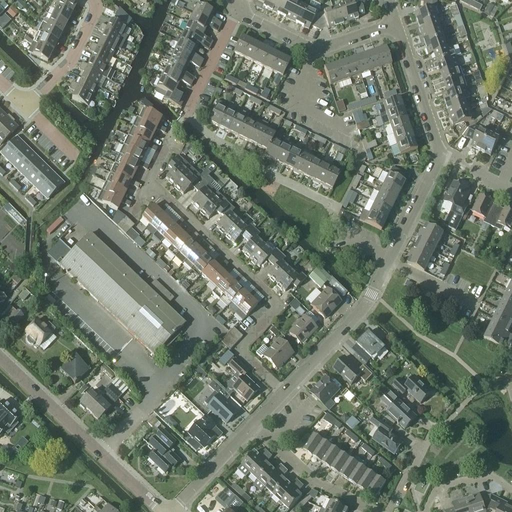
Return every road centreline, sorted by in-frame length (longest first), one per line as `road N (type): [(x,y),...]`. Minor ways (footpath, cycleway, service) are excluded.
road 1 (residential): [(282,393),(240,351),(279,305),(149,183)]
road 2 (residential): [(390,257),(338,231),(327,203),(244,162),(186,113)]
road 3 (tertiary): [(163,511),(0,356)]
road 4 (residential): [(282,393),(365,305),(389,261)]
road 5 (residential): [(395,22),(313,48),(237,11)]
road 6 (residential): [(376,511),(313,480),(254,424)]
road 7 (residential): [(441,156),(395,22)]
road 8 (residential): [(92,0),(95,14),(70,62),(27,106)]
road 9 (residential): [(170,511),(254,424)]
